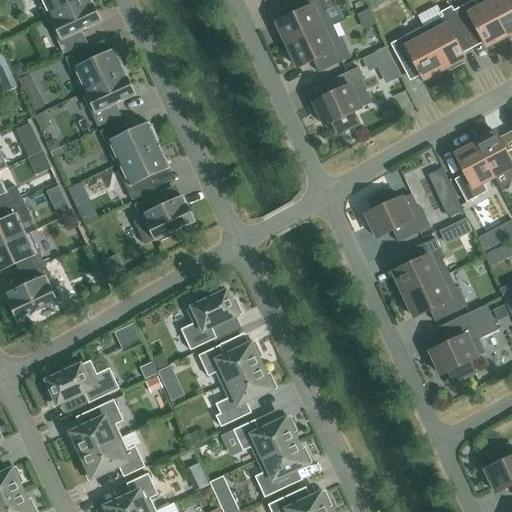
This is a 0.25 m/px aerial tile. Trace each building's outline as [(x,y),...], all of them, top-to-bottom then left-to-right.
[(38,0),(48,20),(91,0),(90,0),(38,0)] [(91,0),(48,20),(64,55),(88,44),(82,31),(101,22),(91,0)] [(277,24),(287,46),(333,25),(326,11),(329,10),(324,0),(297,0),(292,3),(297,14),(277,24)] [(511,0),(486,0),(489,4),(490,3),(507,37),(511,34),(511,0)] [(475,1),(454,11),(454,12),(466,34),(476,29),(486,48),(490,46),(492,49),(505,42),(503,39),(507,37),(490,3),(489,4),(479,9),(475,1)] [(443,17),(422,28),(444,70),(449,68),(450,71),(463,64),(461,61),(465,59),(455,40),(466,34),(454,12),(454,11),(452,7),(441,13),(443,17)] [(333,25),(287,46),(298,69),(318,59),(324,71),(351,58),(342,38),(339,39),(333,25)] [(444,70),(422,28),(391,45),(403,68),(414,62),(424,81),(427,79),(429,82),(442,75),(440,72),(444,70)] [(66,59),(82,93),(125,74),(115,52),(110,54),(105,41),(66,59)] [(8,65),(0,67),(0,84),(12,82),(8,65)] [(354,113),(362,109),(361,108),(372,103),(362,82),(365,81),(359,68),(329,82),(334,94),(314,103),(325,126),(333,123),(338,134),(359,124),(354,113)] [(125,74),(82,93),(98,128),(122,117),(116,104),(135,95),(125,74)] [(100,132),(116,167),(159,147),(149,125),(130,134),(124,121),(100,132)] [(476,145),(494,178),(505,172),(509,181),(511,179),(511,150),(507,153),(497,134),(493,136),(492,133),(479,139),(481,142),(476,145)] [(494,178),(476,145),(472,147),(470,144),(458,151),(459,154),(456,156),(466,175),(455,180),(467,203),(488,192),(483,184),(494,178)] [(159,147),(116,167),(132,201),(156,190),(150,178),(170,169),(159,147)] [(0,209),(23,199),(17,187),(6,192),(0,179),(0,209)] [(369,200),(374,212),(366,215),(377,238),(397,229),(403,241),(431,228),(421,208),(419,209),(412,195),(403,199),(403,198),(395,202),(390,191),(369,200)] [(158,195),(135,206),(141,219),(145,217),(156,240),(160,239),(161,242),(171,237),(170,234),(195,222),(183,198),(164,207),(158,195)] [(0,223),(0,247),(26,236),(26,235),(22,226),(33,221),(23,199),(0,209),(0,212),(4,221),(0,223)] [(0,272),(16,265),(21,276),(45,265),(30,233),(26,235),(26,236),(0,247),(0,272)] [(393,273),(404,295),(449,274),(443,260),(445,259),(436,239),(408,252),(413,263),(393,273)] [(45,265),(21,276),(27,287),(7,296),(19,320),(62,300),(45,265)] [(449,274),(404,295),(414,318),(434,308),(440,320),(468,307),(458,287),(456,288),(449,274)] [(511,284),(500,290),(511,315),(511,284)] [(181,330),(191,351),(217,339),(212,328),(242,314),(236,300),(232,302),(227,292),(187,311),(193,324),(181,330)] [(478,358),(486,354),(480,339),(482,338),(479,331),(491,325),(482,307),(442,326),(451,343),(430,352),(441,376),(449,372),(454,383),(475,373),(470,362),(478,358)] [(216,374),(222,386),(262,368),(258,359),(262,357),(256,343),(226,357),(221,346),(199,356),(209,377),(216,374)] [(48,393),(54,407),(84,393),(89,404),(120,390),(110,369),(97,375),(91,361),(77,368),(75,364),(61,371),(63,375),(47,382),(52,391),(48,393)] [(262,368),(222,386),(228,399),(216,405),(221,414),(216,417),(222,428),(252,414),(247,403),(277,389),(270,375),(267,376),(262,368)] [(78,448),(82,456),(122,438),(116,425),(124,421),(114,400),(93,410),(98,421),(68,435),(74,449),(78,448)] [(251,448),(257,461),(297,442),(293,434),(297,432),(290,418),(260,432),(255,421),(234,431),(243,452),(251,448)] [(122,438),(82,456),(86,465),(82,467),(89,481),(119,467),(124,478),(146,468),(136,447),(128,450),(122,438)] [(297,442),(257,461),(263,474),(255,477),(265,498),(287,488),(282,477),(312,464),(305,450),(301,451),(297,442)] [(493,467),(486,471),(496,494),(511,486),(511,451),(509,446),(488,456),(493,467)] [(0,503),(23,493),(19,484),(23,482),(16,468),(0,475),(0,503)] [(155,511),(157,511),(151,499),(159,495),(149,474),(127,484),(132,495),(102,509),(103,511),(155,511)] [(329,511),(328,508),(332,507),(325,492),(295,506),(290,495),(268,505),(271,511),(329,511)] [(23,493),(0,503),(0,511),(36,511),(31,500),(27,502),(23,493)]
